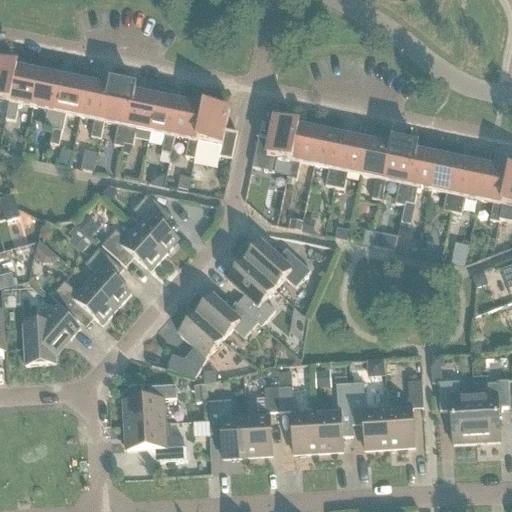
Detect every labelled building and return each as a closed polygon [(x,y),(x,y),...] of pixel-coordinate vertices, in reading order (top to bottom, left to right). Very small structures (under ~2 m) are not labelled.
[(9,105),(18,66),(0,62),(0,103),(9,105)] [(33,110),(41,71),(18,66),(9,105),(5,122),(15,124),(19,107),(33,110)] [(53,132),(64,80),(58,79),(59,74),(41,71),(33,110),(47,113),(44,130),(53,132)] [(80,120),(88,81),(70,77),(69,81),(64,80),(53,132),(49,147),(59,149),(66,117),(80,120)] [(111,90),(110,90),(105,89),(106,84),(88,81),(80,120),(94,123),(91,140),(101,142),(104,125),(111,90)] [(134,95),(135,95),(136,90),(111,85),(110,90),(111,90),(104,125),(118,128),(114,148),(124,150),(124,147),(134,95)] [(151,135),(159,95),(141,91),(140,96),(135,95),(134,95),(124,147),(133,148),(136,132),(151,135)] [(181,105),(176,104),(177,99),(159,95),(151,135),(165,138),(161,154),(171,156),(175,140),(174,140),(181,105)] [(196,154),(206,105),(182,100),(181,105),(174,140),(175,140),(188,142),(185,159),(195,161),(196,154)] [(196,154),(232,161),(237,136),(225,133),(229,115),(223,114),(224,109),(206,105),(196,154)] [(291,164),(299,125),(281,121),(280,126),(274,124),(270,143),(259,140),(252,170),(276,175),(279,161),(291,164)] [(315,169),(323,130),(299,125),(291,164),(287,181),(297,183),(300,166),(315,169)] [(335,190),(345,139),(340,138),(341,133),(323,130),(315,169),(329,172),(325,189),(335,190)] [(362,179),(370,140),(352,136),(351,140),(345,139),(335,190),(344,192),(347,176),(362,179)] [(392,149),(391,149),(387,148),(388,143),(370,140),(362,179),(376,182),(372,202),(382,204),(386,184),(385,184),(392,149)] [(417,154),(418,150),(392,144),(391,149),(392,149),(385,184),(386,184),(399,186),(395,207),(405,209),(417,154)] [(124,150),(122,155),(128,158),(133,148),(124,147),(124,150)] [(432,193),(440,154),(431,152),(430,157),(417,154),(405,209),(401,226),(410,227),(418,190),(432,193)] [(452,215),(463,164),(458,163),(459,158),(440,154),(432,193),(446,196),(443,213),(452,215)] [(92,174),(96,159),(83,156),(80,172),(92,174)] [(479,203),(487,164),(470,161),(469,165),(463,164),(452,215),(461,217),(465,200),(479,203)] [(500,222),(511,169),(487,164),(479,203),(493,206),(490,223),(500,225),(500,222)] [(500,222),(511,224),(511,169),(500,222)] [(165,177),(153,174),(150,187),(163,190),(165,177)] [(187,192),(190,179),(181,177),(178,190),(187,192)] [(135,232),(165,259),(179,243),(163,229),(172,219),(147,198),(134,213),(144,222),(135,232)] [(274,206),(262,214),(268,224),(277,228),(280,215),(274,206)] [(19,220),(17,213),(4,217),(5,224),(19,220)] [(90,240),(98,231),(83,217),(75,226),(90,240)] [(301,234),(303,224),(290,221),(288,232),(301,234)] [(303,224),(301,234),(315,237),(317,229),(303,226),(304,224),(303,224)] [(82,255),(92,244),(75,228),(68,236),(73,240),(69,244),(82,255)] [(347,244),(350,233),(338,231),(336,242),(347,244)] [(150,275),(165,259),(135,232),(126,242),(116,233),(102,249),(126,270),(134,261),(150,275)] [(371,250),(374,235),(365,233),(362,248),(371,250)] [(384,253),(386,243),(374,240),(372,250),(384,253)] [(40,244),(39,244),(35,258),(37,263),(40,266),(45,269),(51,266),(52,259),(52,258),(40,244)] [(244,266),(275,293),(285,281),(296,291),(310,275),(290,256),(282,266),(261,247),(244,266)] [(435,255),(429,247),(421,252),(427,261),(435,255)] [(87,286),(117,313),(131,297),(115,282),(124,273),(99,251),(86,267),(96,276),(87,286)] [(451,266),(464,269),(467,254),(454,251),(451,266)] [(265,304),(275,293),(244,266),(228,284),(249,303),(241,311),(258,326),(261,330),(275,314),(265,304)] [(511,268),(501,273),(508,292),(511,290),(511,268)] [(471,279),(475,291),(487,287),(484,275),(471,279)] [(117,313),(87,286),(78,296),(65,284),(51,300),(78,324),(86,315),(102,329),(117,313)] [(241,311),(240,310),(232,318),(213,301),(196,320),(223,344),(233,332),(244,342),(258,326),(241,311)] [(70,342),(80,331),(58,312),(42,313),(43,327),(23,328),(26,369),(56,367),(54,338),(58,338),(61,334),(70,342)] [(207,362),(223,344),(196,320),(180,338),(198,355),(190,364),(172,359),(168,373),(195,382),(207,363),(207,362)] [(470,344),(470,355),(481,356),(481,345),(470,344)] [(440,357),(430,358),(430,370),(440,370),(443,370),(442,357),(440,357)] [(203,374),(203,385),(216,385),(215,374),(203,374)] [(316,398),(330,397),(329,381),(315,382),(316,398)] [(476,447),(473,398),(459,399),(458,384),(438,386),(439,414),(451,414),(453,448),(476,447)] [(473,398),(476,447),(500,445),(498,411),(509,410),(508,384),(496,384),(496,386),(487,387),(488,398),(473,398)] [(387,413),(390,452),(414,450),(412,412),(423,412),(421,385),(408,386),(409,412),(387,413)] [(350,387),(351,412),(365,411),(364,386),(350,387)] [(195,405),(208,404),(206,387),(194,388),(195,405)] [(353,439),(351,412),(350,387),(336,388),(338,416),(316,417),(318,456),(343,455),(342,440),(353,439)] [(126,429),(164,427),(163,403),(177,402),(176,389),(151,390),(152,403),(124,405),(126,429)] [(266,417),(280,416),(278,391),(265,392),(266,417)] [(278,391),(280,416),(294,415),(292,391),(278,391)] [(247,460),(245,421),(231,422),(230,404),(208,405),(210,435),(221,434),(223,462),(247,460)] [(365,453),(390,452),(387,413),(363,415),(365,453)] [(294,458),(318,456),(316,417),(291,419),(294,458)] [(245,421),(247,460),(272,459),(270,420),(245,421)] [(164,427),(126,429),(127,454),(155,452),(155,466),(187,464),(186,450),(166,451),(164,427)]
